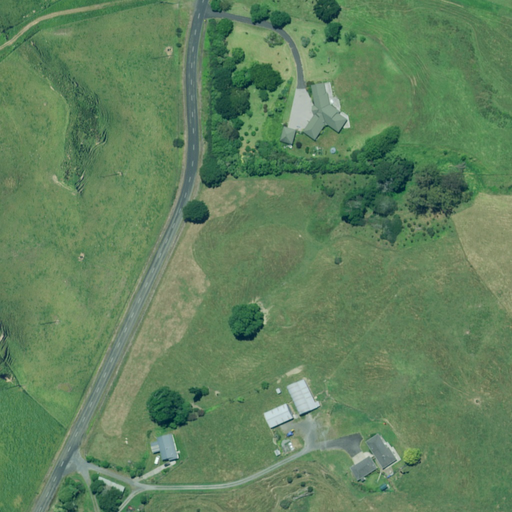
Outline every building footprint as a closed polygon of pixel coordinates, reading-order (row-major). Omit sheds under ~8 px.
[(341,132),(344,128),(351,127),(349,113),(345,114),(342,111),(340,110),(338,97),(333,98),(332,92),(330,82),(313,85),(317,106),(313,106),(315,115),(304,132),(316,140),(327,123),(341,132)] [(297,130),(285,126),(280,141),(293,145),(297,130)] [(312,392),(306,380),(289,387),(301,415),(310,411),(305,398),(308,397),(307,394),(312,392)] [(293,415),(288,404),(266,414),(272,428),(291,420),(290,416),(293,415)] [(181,456),(175,434),(160,438),(161,441),(153,444),(155,453),(163,450),(166,461),(181,456)] [(390,449),(380,434),(368,442),(385,468),(399,460),(391,448),(390,449)] [(379,468),(371,456),(353,468),(360,480),(379,468)] [(127,488),(101,476),(98,483),(124,495),(127,488)]
